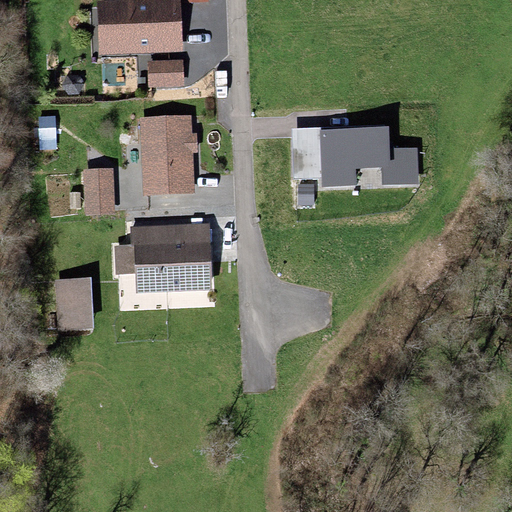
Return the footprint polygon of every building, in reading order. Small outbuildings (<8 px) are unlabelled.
[(174,0),(172,0),(97,3),(99,54),(177,50),(174,0)] [(179,62),(147,63),(148,86),(179,85),(179,62)] [(187,118),(139,121),(143,193),(191,190),(187,118)] [(111,171),(83,172),(84,213),(112,212),(111,171)] [(205,226),(131,230),(134,292),(208,288),(205,226)] [(86,282),(56,283),(58,330),(89,328),(86,282)]
